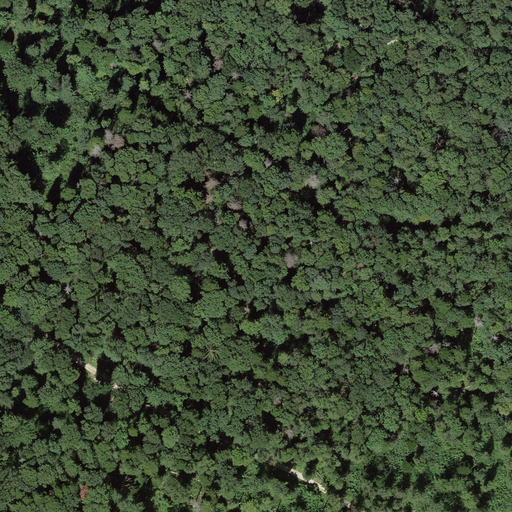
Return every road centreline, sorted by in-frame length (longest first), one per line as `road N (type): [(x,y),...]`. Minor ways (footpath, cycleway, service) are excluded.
road 1 (track): [(511,229),(374,227),(337,214),(295,184),(279,161),(195,127),(112,73),(32,58)]
road 2 (track): [(0,297),(110,384),(355,511)]
road 3 (track): [(511,56),(417,42),(297,48),(241,26),(214,0)]
